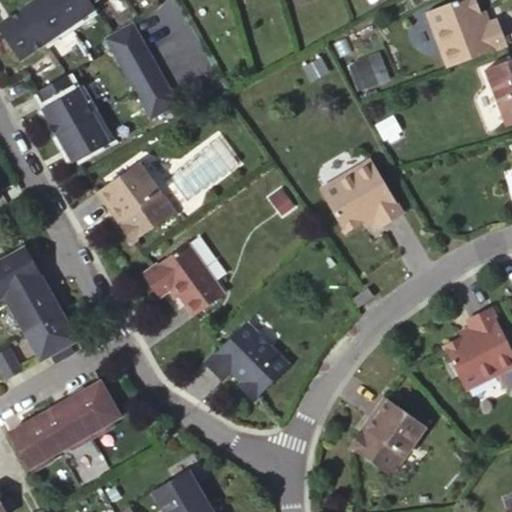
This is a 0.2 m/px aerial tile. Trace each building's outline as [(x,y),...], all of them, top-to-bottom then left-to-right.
[(31,0),(0,21),(0,31),(18,59),(93,8),(89,2),(92,0),(31,0)] [(467,0),(443,0),(431,5),(453,64),(503,46),(493,20),(484,23),(478,25),(474,15),(467,0)] [(474,15),(478,25),(484,23),(479,13),(474,15)] [(131,26),(103,41),(147,120),(176,104),(131,26)] [(361,92),(391,79),(380,52),(350,65),(361,92)] [(511,57),(482,70),(504,127),(511,123),(511,57)] [(68,75),(39,89),(47,105),(44,107),(71,161),(107,143),(79,88),(76,90),(68,75)] [(368,159),(316,190),(341,232),(358,222),(359,225),(371,218),(376,227),(399,213),(368,159)] [(135,162),(94,191),(112,217),(116,214),(123,223),(119,226),(130,241),(171,212),(135,162)] [(184,243),(140,274),(157,297),(165,290),(170,287),(177,296),(191,316),(221,294),(184,243)] [(21,246),(0,257),(0,295),(1,295),(37,359),(47,354),(51,362),(71,351),(67,343),(73,340),(76,346),(77,348),(79,347),(78,345),(77,345),(44,286),(39,288),(33,277),(37,274),(21,246)] [(170,287),(165,290),(171,299),(177,296),(170,287)] [(374,298),(368,290),(354,301),(359,308),(374,298)] [(440,346),(462,390),(494,375),(500,387),(505,389),(511,385),(511,356),(488,308),(464,320),(468,329),(456,335),(457,337),(440,346)] [(239,382),(236,385),(251,400),(286,365),(242,322),(202,363),(214,375),(223,366),(228,371),(239,382)] [(0,349),(0,369),(5,378),(18,371),(5,347),(0,349)] [(223,366),(214,375),(219,380),(228,371),(223,366)] [(67,398),(6,432),(28,472),(50,459),(48,455),(66,445),(69,449),(111,425),(108,421),(118,415),(93,372),(93,371),(93,370),(91,371),(91,372),(92,372),(96,381),(82,389),(81,387),(66,396),(67,398)] [(422,426),(381,397),(363,423),(367,426),(361,434),(356,432),(345,447),(386,476),(422,426)] [(210,511),(186,469),(149,491),(161,511),(210,511)]
